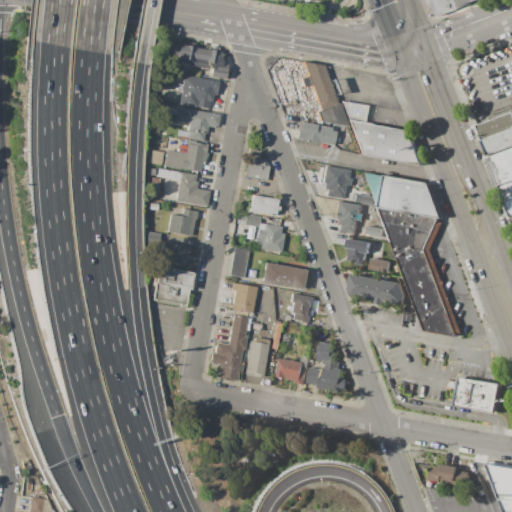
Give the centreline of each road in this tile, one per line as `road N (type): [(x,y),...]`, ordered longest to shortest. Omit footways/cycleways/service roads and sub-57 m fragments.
road 1 (residential): [(417,511),(225,0)]
road 2 (motorway): [(53,48),(51,138),(65,293),(87,392),(130,511)]
road 3 (motorway): [(171,511),(134,417),(102,288),(92,207),(92,56)]
road 4 (motorway): [(175,511),(136,317),(138,63)]
road 5 (residential): [(191,390),(511,447)]
road 6 (residential): [(191,390),(241,111),(261,92)]
road 7 (motorway): [(0,144),(20,300),(49,394)]
road 8 (primary): [(441,170),(511,351)]
road 9 (motorway): [(268,511),(291,481),(313,473),(356,479),(383,511)]
road 10 (primary): [(96,0),(235,24)]
road 11 (primary): [(467,169),(422,48)]
road 12 (primary): [(397,51),(441,170)]
road 13 (primary): [(511,284),(467,169)]
